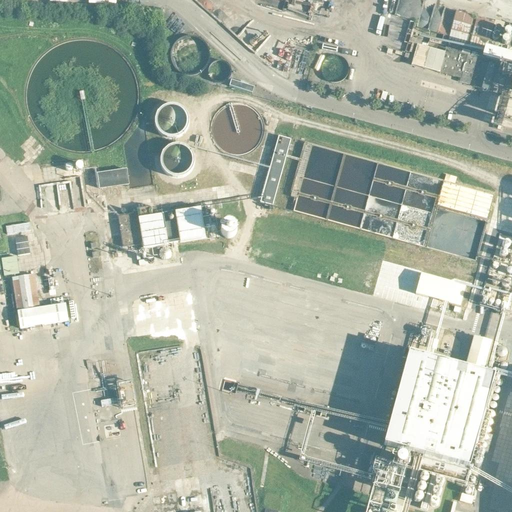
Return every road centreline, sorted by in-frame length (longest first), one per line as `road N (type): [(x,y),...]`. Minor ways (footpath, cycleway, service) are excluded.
road 1 (unclassified): [(511,155),(291,95),(256,76),(194,14),(166,0)]
road 2 (track): [(250,210),(482,267)]
road 3 (unknown): [(486,148),(462,100),(372,56)]
